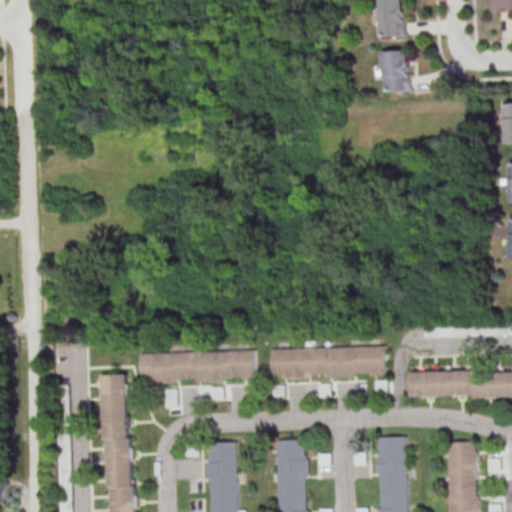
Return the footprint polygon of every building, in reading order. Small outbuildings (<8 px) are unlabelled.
[(381,0),(382,36),(408,35),(407,0),(381,0)] [(511,0),(497,0),(498,12),(511,11),(511,0)] [(387,90),(412,90),(411,49),(385,50),(387,90)] [(511,217),(511,218),(511,232),(511,237),(503,238),(504,258),(511,257),(511,217)] [(274,348),(274,377),(307,376),(307,374),(328,373),(328,375),(390,374),(389,345),(274,348)] [(142,352),(142,381),(198,380),(258,379),(257,349),(142,352)] [(511,369),(413,371),(414,396),(511,395),(511,369)] [(110,511),(135,511),(133,373),(108,374),(110,511)] [(410,511),(409,435),(381,436),(382,508),(383,508),(382,511),(410,511)] [(279,439),(281,511),(309,511),(308,438),(279,439)] [(480,511),(479,440),(451,441),(452,511),(480,511)] [(240,511),(239,441),(210,441),(211,511),(240,511)] [(0,502),(3,503),(11,482),(0,478),(0,502)]
